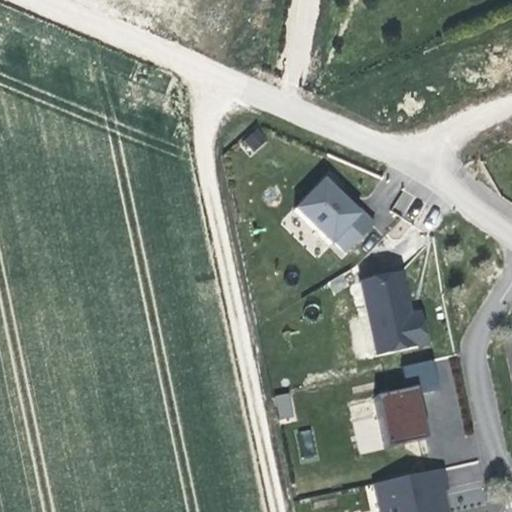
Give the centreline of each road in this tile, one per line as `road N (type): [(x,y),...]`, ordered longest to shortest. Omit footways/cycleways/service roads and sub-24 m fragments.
road 1 (track): [(35,0),(216,80),(203,141),(280,511)]
road 2 (residential): [(510,233),(403,170),(216,80)]
road 3 (residential): [(510,233),(476,276),(474,334),(511,503)]
